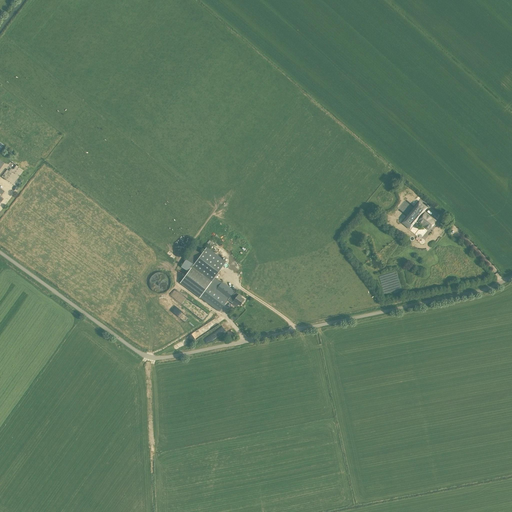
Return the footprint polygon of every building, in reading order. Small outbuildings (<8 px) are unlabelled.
[(419,200),(416,205),(424,210),(427,206),(419,200)] [(373,210),(371,213),(377,218),(380,215),(373,210)] [(425,213),(419,221),(425,226),(426,225),(430,228),(435,222),(431,218),(430,216),(425,213)] [(230,240),(224,248),(240,260),(246,252),(230,240)] [(205,247),(205,249),(196,243),(193,248),(181,266),(189,271),(181,282),(208,303),(215,292),(208,287),(213,280),(225,261),(205,247)] [(222,281),(215,290),(219,293),(219,294),(227,301),(228,299),(229,300),(235,293),(234,292),(235,291),(222,281)] [(218,295),(215,292),(208,303),(219,311),(227,301),(219,294),(218,295)] [(240,305),(245,300),(241,297),(241,296),(238,294),(238,295),(235,293),(229,300),(232,302),(234,300),(240,305)] [(195,332),(186,337),(190,343),(198,338),(195,332)]
